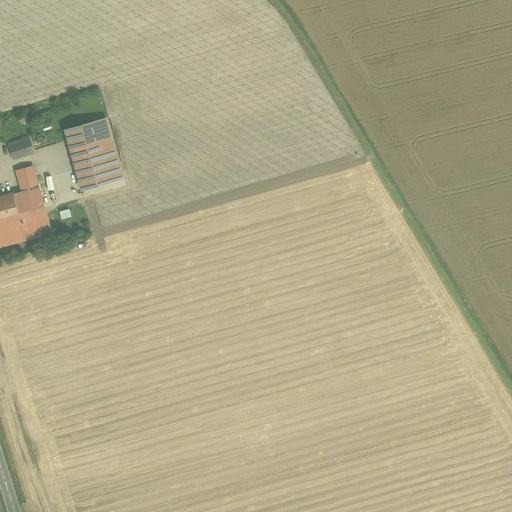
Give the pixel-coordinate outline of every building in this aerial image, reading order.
[(110,119),(65,131),(81,192),(126,180),(110,119)] [(30,139),(10,146),(14,158),(34,152),(30,139)] [(33,166),(16,170),(29,214),(45,209),(33,166)] [(13,193),(0,197),(0,222),(20,217),(13,193)] [(63,218),(73,216),(71,208),(61,210),(63,218)] [(20,217),(0,222),(0,246),(52,232),(45,209),(29,214),(20,217)]
